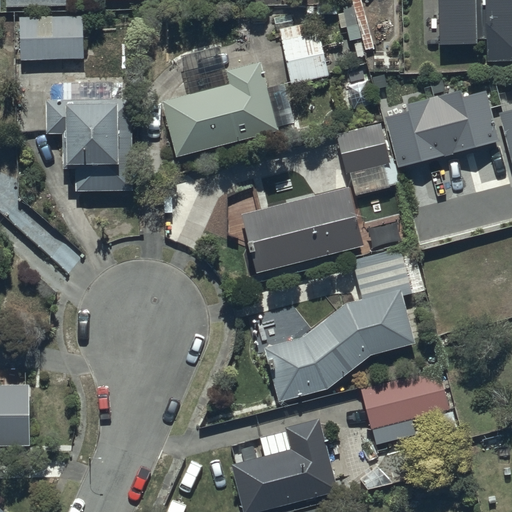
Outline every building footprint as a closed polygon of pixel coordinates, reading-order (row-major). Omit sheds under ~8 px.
[(511,0),(433,0),(434,48),(472,48),(472,41),(481,41),(481,64),(511,63),(511,0)] [(15,18),(16,62),(81,60),(79,16),(15,18)] [(316,23),(276,31),(287,86),(327,78),(316,23)] [(158,104),(172,158),(275,131),(258,63),(181,83),(185,97),(158,104)] [(62,102),(41,102),(41,135),(56,135),(56,165),(72,165),(72,192),(129,193),(131,99),(109,99),(110,83),(62,83),(62,102)] [(495,136),(482,88),(464,92),(458,87),(407,100),(410,111),(389,116),(400,160),(495,136)] [(511,103),(500,107),(511,149),(511,103)] [(380,121),(332,134),(343,173),(390,160),(380,121)] [(237,217),(251,272),(358,245),(344,190),(237,217)] [(412,253),(400,255),(398,248),(349,259),(358,299),(342,303),(297,338),(260,347),(273,401),(324,389),(365,355),(411,344),(400,296),(421,290),(412,253)] [(357,389),(368,428),(445,411),(436,370),(357,389)] [(0,446),(26,446),(25,384),(0,384),(0,446)] [(228,463),(240,511),(243,511),(335,490),(318,417),(281,426),(282,430),(255,436),(260,456),(228,463)]
